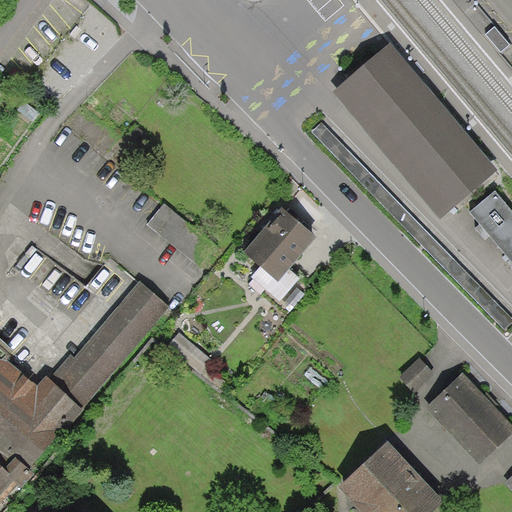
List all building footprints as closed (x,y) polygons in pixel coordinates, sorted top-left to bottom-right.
[(346,85),(451,209),(492,175),(387,51),(346,85)] [(314,133),(505,330),(511,322),(511,321),(323,125),(314,133)] [(472,213),(511,262),(511,211),(497,193),(472,213)] [(225,254),(167,203),(148,225),(206,276),(225,254)] [(267,295),(313,243),(278,211),(240,254),(258,269),(249,279),(267,295)] [(170,307),(141,283),(76,358),(72,355),(49,380),(82,410),(170,307)] [(14,352),(0,340),(0,454),(21,474),(82,410),(49,380),(47,378),(38,387),(8,362),(14,352)] [(420,360),(401,378),(411,389),(430,371),(420,360)] [(432,408),(480,460),(511,431),(464,379),(432,408)] [(432,511),(444,502),(389,443),(340,488),(360,511),(432,511)] [(0,490),(13,476),(16,479),(21,474),(0,454),(0,490)]
